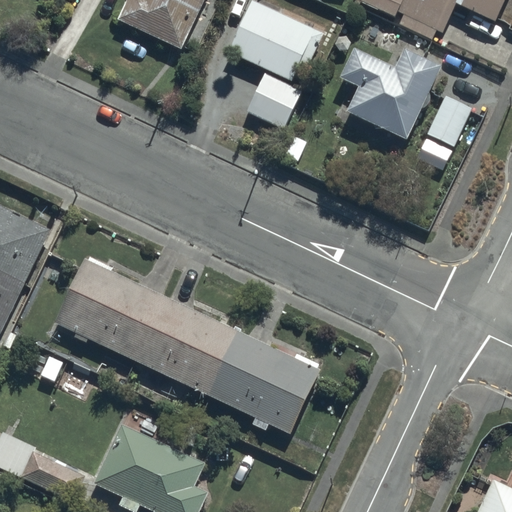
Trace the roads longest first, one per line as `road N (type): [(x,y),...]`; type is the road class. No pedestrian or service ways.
road 1 (residential): [(0,104),(462,322)]
road 2 (residential): [(369,511),(462,322)]
